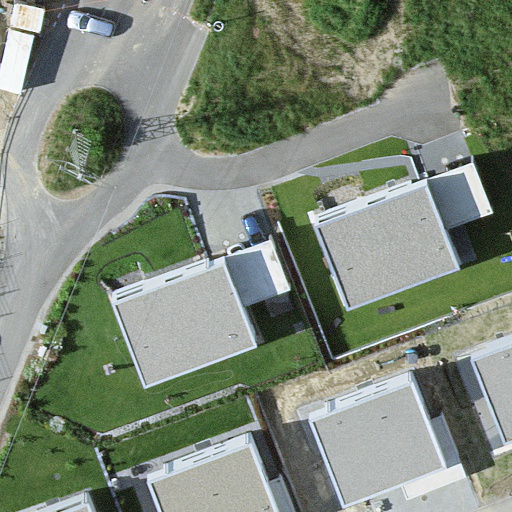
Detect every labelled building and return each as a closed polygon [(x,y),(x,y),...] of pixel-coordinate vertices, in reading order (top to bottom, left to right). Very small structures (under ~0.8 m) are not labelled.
[(476,173),(318,229),(346,310),(457,270),(445,235),(492,219),(476,173)] [(275,249),(117,305),(145,385),(256,346),(244,311),(291,294),(275,249)] [(511,345),(470,362),(503,448),(511,444),(511,345)] [(427,422),(411,381),(309,421),(343,506),(400,484),(406,500),(463,478),(439,417),(427,422)] [(266,485),(250,444),(149,484),(159,511),(291,511),(279,480),(266,485)] [(89,511),(86,503),(63,511),(89,511)]
